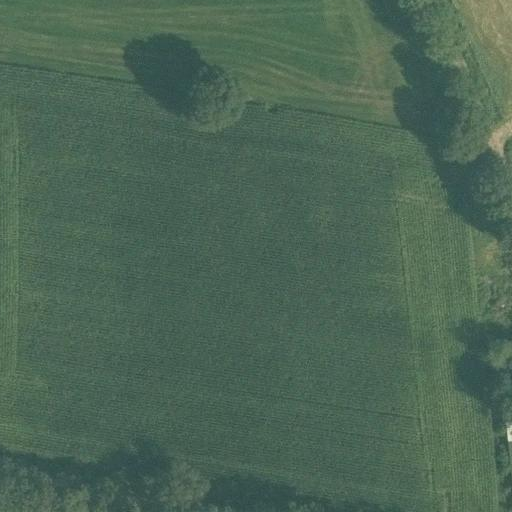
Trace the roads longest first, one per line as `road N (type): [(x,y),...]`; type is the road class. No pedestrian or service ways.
road 1 (unclassified): [(205,511),(0,476)]
road 2 (track): [(429,0),(511,191)]
